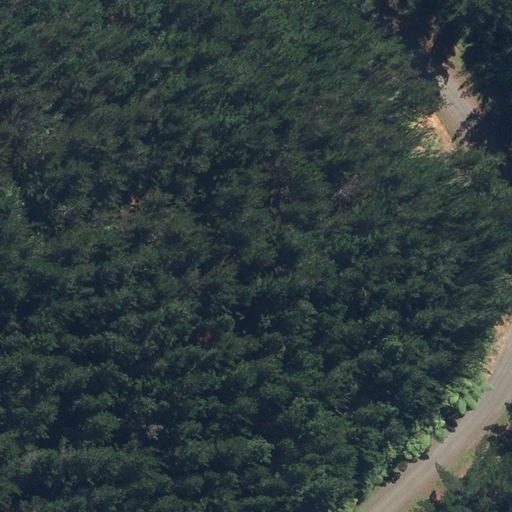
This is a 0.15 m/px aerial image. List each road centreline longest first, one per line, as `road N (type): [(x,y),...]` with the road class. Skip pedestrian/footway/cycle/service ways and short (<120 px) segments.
road 1 (track): [(511,191),(434,95),(324,0)]
road 2 (track): [(367,511),(500,386),(511,365)]
